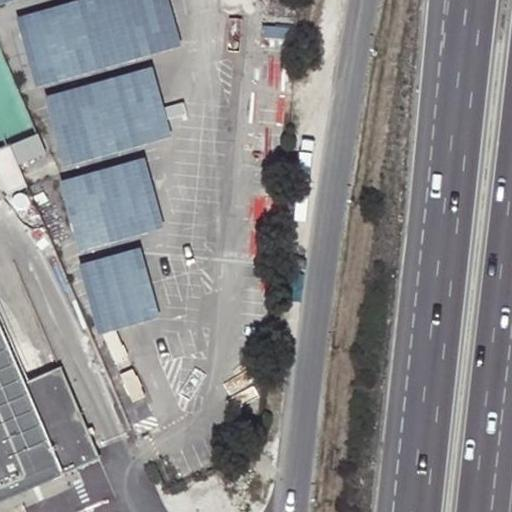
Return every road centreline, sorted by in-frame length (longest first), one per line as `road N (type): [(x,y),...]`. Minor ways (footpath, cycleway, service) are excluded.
road 1 (unclassified): [(293,511),(365,0)]
road 2 (motorway): [(468,0),(417,511)]
road 3 (motorway): [(485,511),(511,286)]
